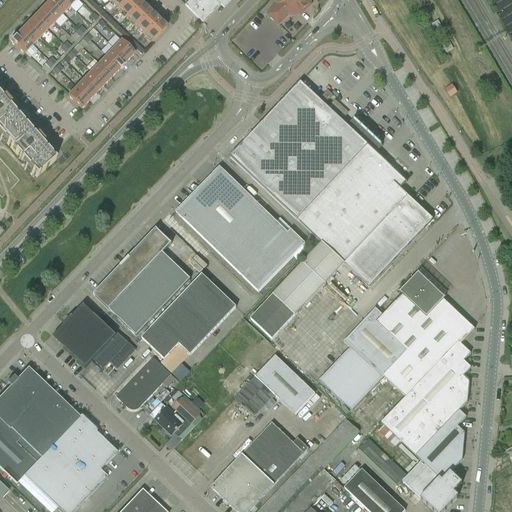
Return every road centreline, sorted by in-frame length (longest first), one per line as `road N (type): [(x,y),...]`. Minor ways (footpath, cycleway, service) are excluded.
road 1 (tertiary): [(477,511),(498,285),(492,252),(380,61)]
road 2 (unclassified): [(25,339),(235,115)]
road 3 (residential): [(0,59),(75,132),(190,18),(171,0)]
road 4 (tertiary): [(0,259),(184,71)]
road 5 (unclassified): [(209,511),(25,339)]
road 6 (unknown): [(438,229),(318,349)]
